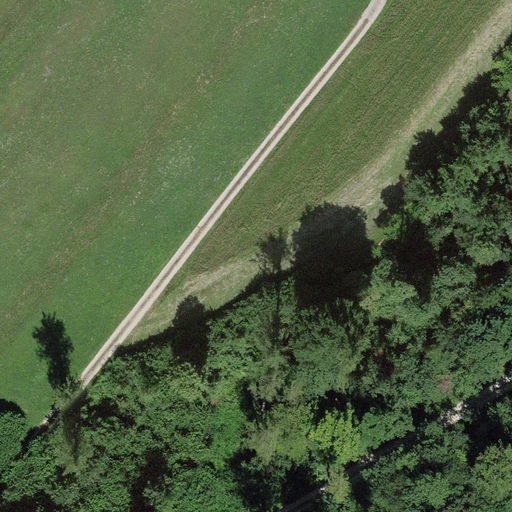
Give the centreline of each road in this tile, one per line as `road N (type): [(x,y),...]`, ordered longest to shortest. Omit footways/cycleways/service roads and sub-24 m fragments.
road 1 (track): [(0,489),(84,404),(384,19),(390,0)]
road 2 (track): [(511,380),(286,511)]
